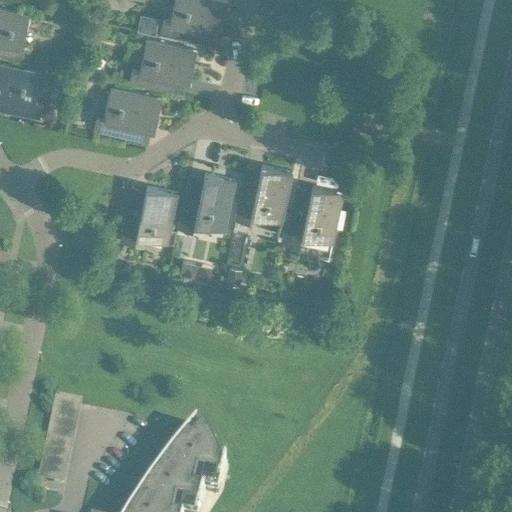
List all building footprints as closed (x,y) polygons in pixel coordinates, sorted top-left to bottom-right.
[(162,20),(159,35),(188,41),(191,27),(220,33),(227,2),(216,0),(173,0),(169,22),(162,20)] [(0,9),(0,41),(1,41),(0,45),(0,56),(27,62),(30,47),(23,46),(29,15),(0,9)] [(131,69),(128,83),(157,89),(160,75),(189,82),(196,51),(145,40),(139,70),(131,69)] [(0,64),(0,96),(13,99),(10,113),(39,119),(42,105),(35,103),(41,73),(0,64)] [(93,131),(147,142),(150,128),(154,129),(160,98),(110,88),(103,118),(96,117),(93,131)] [(241,192),(235,221),(249,224),(251,216),(281,223),(292,172),(261,165),(255,195),(241,192)] [(184,200),(177,229),(192,232),(194,225),(224,231),(235,180),(204,174),(198,203),(184,200)] [(291,213),(284,245),(299,248),(301,237),(332,244),(342,193),(312,186),(305,215),(291,213)] [(126,213),(120,242),(134,245),(136,237),(166,244),(177,193),(146,187),(140,216),(126,213)] [(189,277),(192,263),(182,261),(179,275),(189,277)] [(241,270),(228,268),(225,284),(238,286),(241,270)] [(296,293),(285,290),(283,301),(294,303),(296,293)] [(183,511),(185,506),(198,508),(206,478),(219,481),(225,464),(223,463),(222,464),(203,425),(198,429),(194,425),(193,425),(186,433),(173,449),(170,453),(162,463),(161,464),(160,466),(150,480),(142,492),(139,495),(136,500),(129,511),(128,511),(183,511)]
